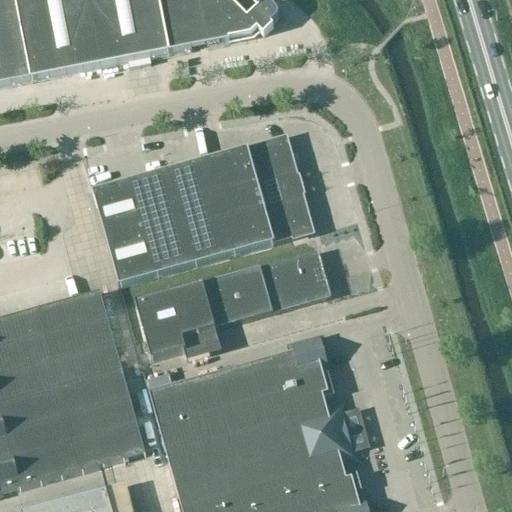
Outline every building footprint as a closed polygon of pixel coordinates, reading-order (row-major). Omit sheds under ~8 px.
[(271,29),(277,24),(279,21),(279,18),(277,15),(272,9),(269,7),(266,7),(263,9),(260,12),(247,0),(0,0),(0,91),(230,47),(229,44),(243,42),(248,37),(251,40),(257,34),(264,40),(274,31),(271,29)] [(286,143),(93,197),(120,291),(313,238),(286,143)] [(314,258),(136,308),(152,365),(184,356),(187,366),(222,356),(215,334),(327,303),(330,298),(326,287),(322,284),(319,276),(322,272),(319,260),(314,258)] [(101,297),(0,324),(0,503),(4,502),(3,499),(146,459),(101,297)] [(367,511),(365,504),(359,506),(352,482),(347,484),(339,456),(333,457),(325,429),(331,427),(323,399),(328,397),(322,374),(328,372),(319,343),(293,351),(295,357),(149,398),(181,511),(367,511)] [(131,511),(126,490),(44,511),(131,511)]
